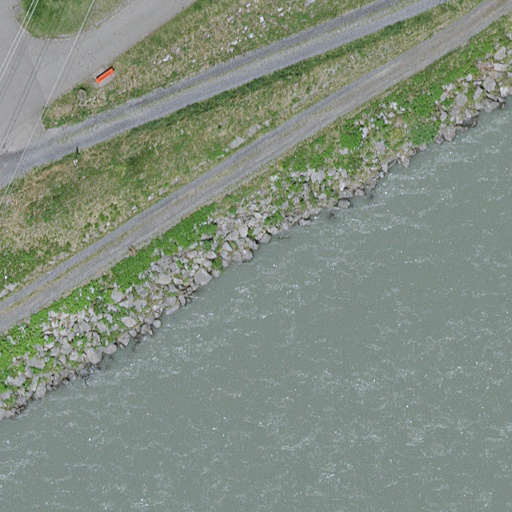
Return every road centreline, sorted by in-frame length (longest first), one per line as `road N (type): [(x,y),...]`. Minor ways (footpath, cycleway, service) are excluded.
road 1 (track): [(0,318),(500,0)]
road 2 (track): [(0,138),(71,142),(413,0)]
road 3 (track): [(164,0),(0,110)]
